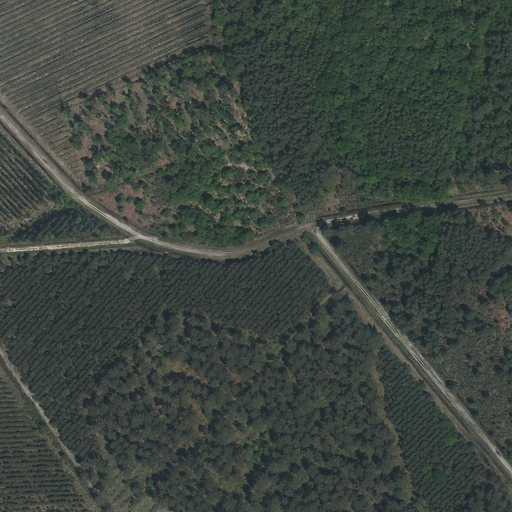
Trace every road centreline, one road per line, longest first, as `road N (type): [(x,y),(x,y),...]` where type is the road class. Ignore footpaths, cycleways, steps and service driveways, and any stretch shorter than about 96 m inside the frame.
road 1 (track): [(511,195),(336,218),(223,256),(156,245),(97,214),(0,116)]
road 2 (track): [(311,225),(511,465)]
